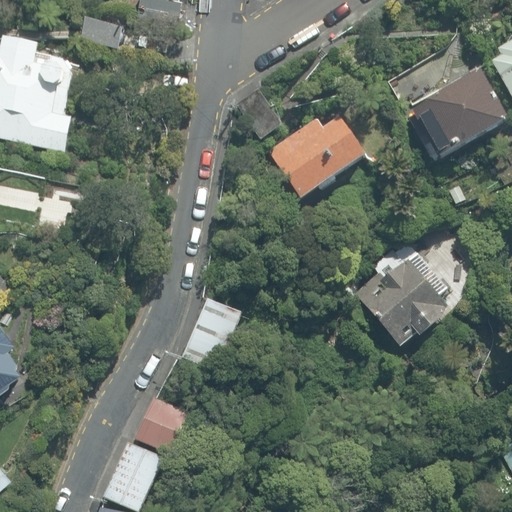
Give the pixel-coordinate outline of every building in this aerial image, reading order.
[(185,4),(164,0),(144,0),(141,21),(180,29),(185,4)] [(511,49),(493,58),(511,89),(511,49)] [(86,81),(7,70),(5,85),(0,84),(0,165),(73,176),(78,142),(86,81)] [(511,122),(484,70),(414,106),(442,159),(511,122)] [(280,126),(253,92),(236,104),(259,139),(280,126)] [(369,154),(338,121),(321,129),(316,123),(287,142),(289,149),(273,163),(296,206),(369,154)] [(0,183),(0,203),(38,212),(35,223),(67,229),(71,205),(38,198),(40,191),(0,183)] [(475,300),(429,242),(367,291),(415,350),(475,300)] [(244,316),(208,301),(181,367),(217,382),(244,316)] [(25,356),(0,322),(0,404),(30,382),(16,363),(25,356)] [(172,422),(149,411),(136,440),(159,450),(172,422)] [(106,498),(136,511),(160,461),(129,447),(106,498)] [(511,456),(502,461),(511,483),(511,456)] [(0,499),(16,489),(2,470),(0,471),(0,499)]
